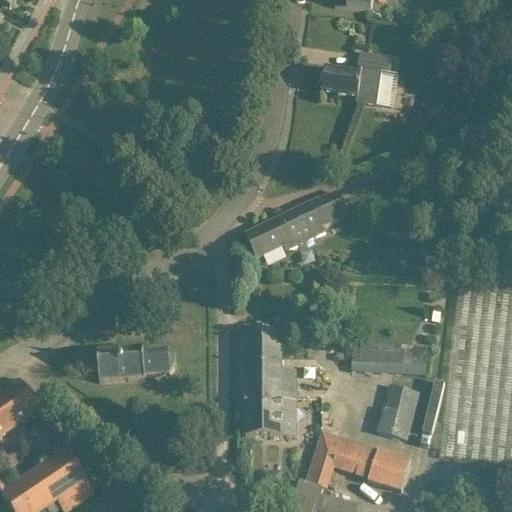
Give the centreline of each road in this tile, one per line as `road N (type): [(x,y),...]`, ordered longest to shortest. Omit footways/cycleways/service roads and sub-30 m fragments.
road 1 (residential): [(0,368),(201,244),(228,218),(271,133),(290,0)]
road 2 (track): [(226,511),(214,235)]
road 3 (track): [(213,511),(17,357)]
road 4 (secondary): [(27,124),(79,0)]
